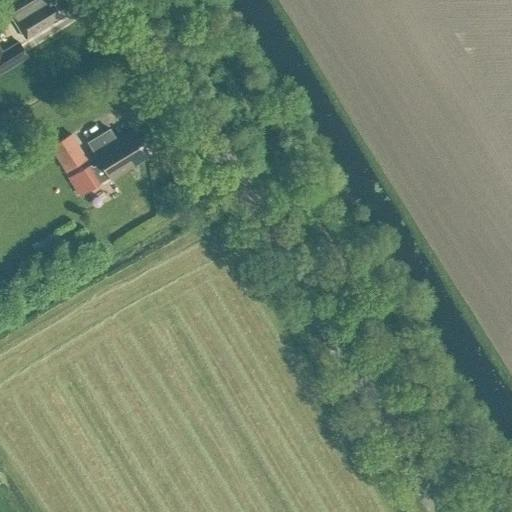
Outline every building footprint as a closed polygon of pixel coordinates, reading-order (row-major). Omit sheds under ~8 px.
[(26,37),(61,15),(51,0),(33,0),(11,14),(26,37)] [(18,41),(0,51),(0,72),(27,55),(18,41)] [(145,156),(130,132),(114,143),(107,131),(86,144),(98,164),(89,169),(87,167),(69,178),(78,195),(98,184),(98,183),(106,178),(107,179),(145,156)] [(65,170),(87,157),(72,132),(50,146),(65,170)] [(30,244),(41,263),(64,250),(53,231),(30,244)]
